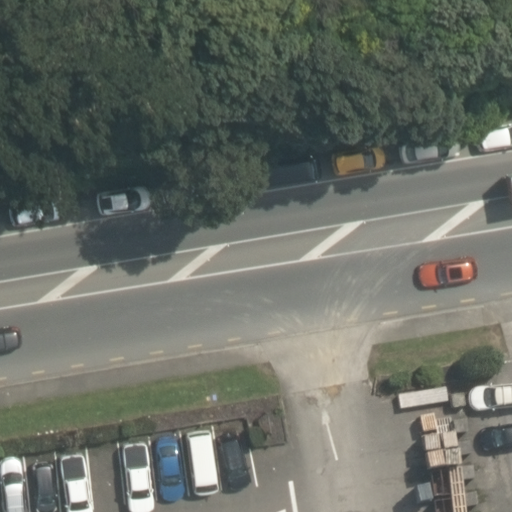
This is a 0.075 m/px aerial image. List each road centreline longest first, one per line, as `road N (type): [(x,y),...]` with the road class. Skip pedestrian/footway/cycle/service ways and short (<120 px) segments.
road 1 (secondary): [(0,289),(511,209)]
road 2 (unknown): [(463,216),(490,350),(511,385)]
